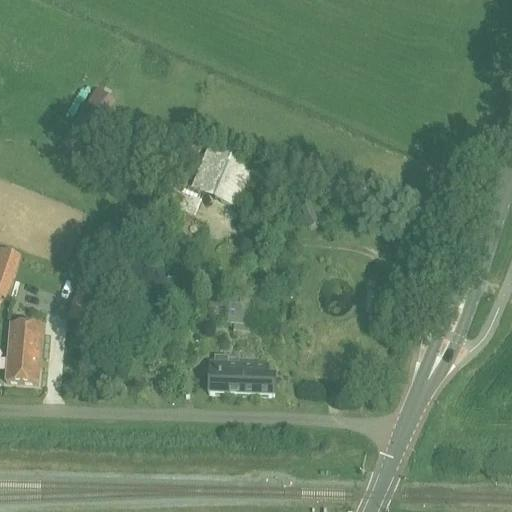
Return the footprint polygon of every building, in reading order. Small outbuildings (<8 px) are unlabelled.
[(61,146),(79,158),(115,104),(96,91),(61,146)] [(158,207),(194,223),(204,198),(240,212),(257,167),(187,136),(158,207)] [(319,226),(310,207),(300,212),(309,231),(319,226)] [(104,227),(95,248),(118,258),(127,237),(104,227)] [(0,300),(5,302),(20,258),(0,251),(0,300)] [(96,301),(77,296),(69,324),(88,330),(96,301)] [(212,327),(233,327),(245,328),(246,307),(212,306),(212,327)] [(6,385),(38,388),(43,329),(11,327),(6,385)] [(214,357),(214,368),(211,367),(210,396),(272,399),(273,380),(266,379),(266,366),(228,364),(228,358),(214,357)]
